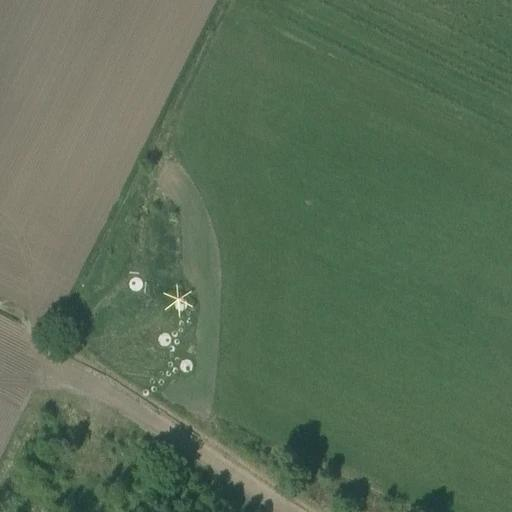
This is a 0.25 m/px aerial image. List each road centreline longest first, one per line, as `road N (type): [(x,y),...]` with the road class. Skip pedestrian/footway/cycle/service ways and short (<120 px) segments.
road 1 (track): [(208,0),(35,349)]
road 2 (track): [(294,511),(0,331)]
